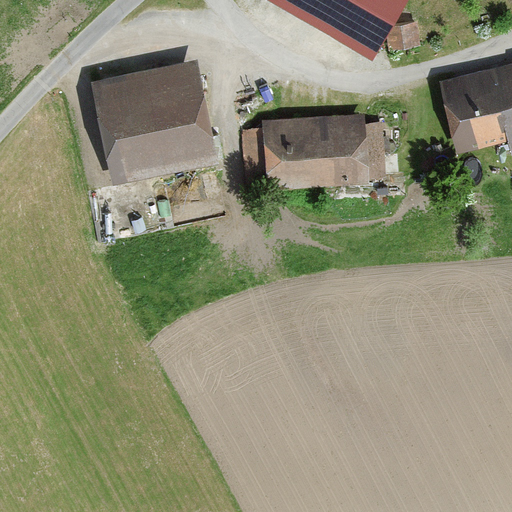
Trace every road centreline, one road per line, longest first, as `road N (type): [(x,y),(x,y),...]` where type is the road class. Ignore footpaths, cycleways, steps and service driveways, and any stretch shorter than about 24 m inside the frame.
road 1 (unclassified): [(511,37),(401,75),(349,82),(267,47),(219,0)]
road 2 (unclassified): [(135,0),(0,132)]
